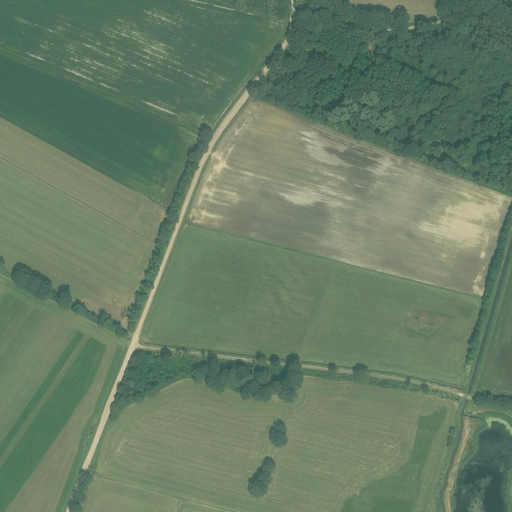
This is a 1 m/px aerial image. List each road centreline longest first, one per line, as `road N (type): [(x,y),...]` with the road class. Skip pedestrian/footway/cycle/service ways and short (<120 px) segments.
road 1 (track): [(288,0),(288,38),(203,154),(131,345)]
road 2 (track): [(131,345),(368,374),(473,398)]
road 3 (track): [(131,345),(67,511)]
